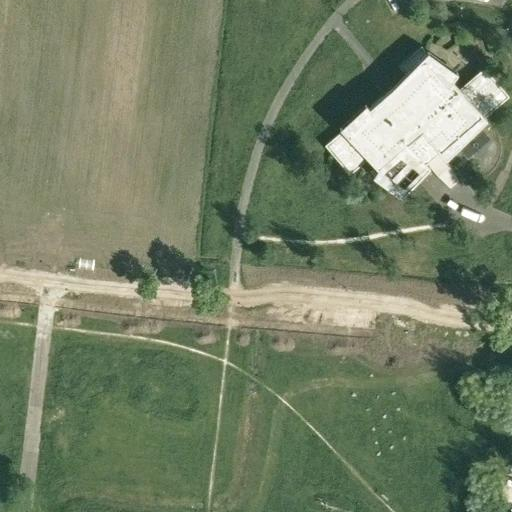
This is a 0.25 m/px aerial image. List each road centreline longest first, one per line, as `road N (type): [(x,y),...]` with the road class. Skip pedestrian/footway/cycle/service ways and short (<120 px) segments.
road 1 (residential): [(511,327),(434,318),(405,306),(282,295),(231,304),(48,282)]
road 2 (residential): [(27,511),(48,282)]
